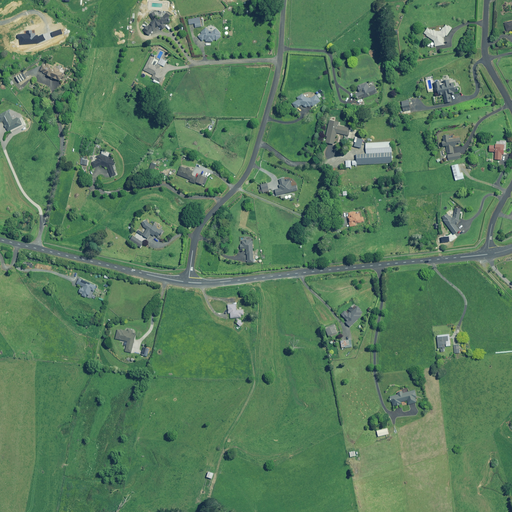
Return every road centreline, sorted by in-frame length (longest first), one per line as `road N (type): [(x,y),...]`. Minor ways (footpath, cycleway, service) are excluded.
road 1 (residential): [(188,282),(196,232),(253,158),(280,59),(283,0)]
road 2 (unclassified): [(188,282),(489,253)]
road 3 (unclassified): [(0,239),(188,282)]
